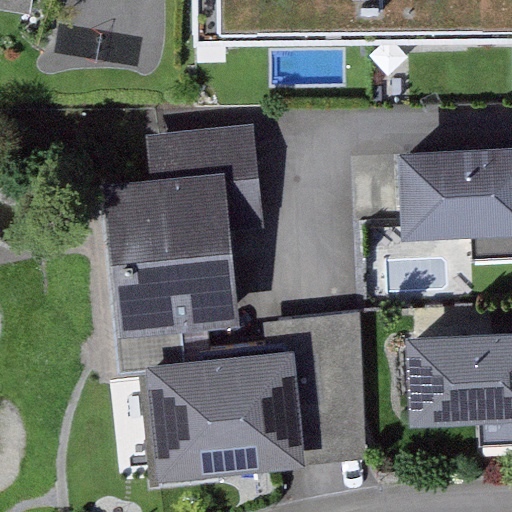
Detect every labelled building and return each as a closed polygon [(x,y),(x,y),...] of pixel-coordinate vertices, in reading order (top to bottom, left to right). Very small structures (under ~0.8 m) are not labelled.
[(511,0),(188,0),(189,39),(511,35),(511,0)] [(154,128),(160,174),(225,167),(232,223),(273,218),(261,115),(154,128)] [(511,141),(402,148),(407,234),(511,228),(511,141)] [(160,174),(104,181),(122,335),(244,321),(232,223),(225,167),(160,174)] [(304,465),(385,457),(371,326),(275,336),(277,353),(292,351),(304,465)] [(511,330),(408,334),(411,420),(511,416),(511,330)] [(277,353),(151,367),(164,481),(304,465),(292,351),(277,353)]
